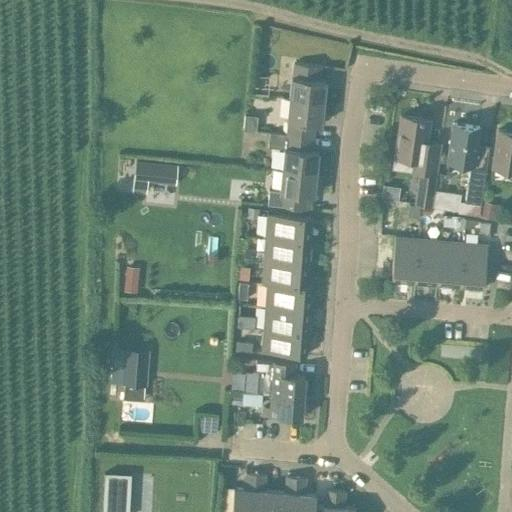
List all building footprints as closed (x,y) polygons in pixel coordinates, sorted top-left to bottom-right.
[(291,75),(289,98),(323,101),(325,79),(320,79),(321,65),(293,62),(291,75)] [(285,133),(285,134),(314,137),(315,123),(321,124),(323,101),(289,98),(286,120),(287,120),(285,133)] [(400,114),(394,156),(412,159),(411,169),(419,170),(437,173),(442,140),(427,137),(430,119),(400,114)] [(474,164),(474,158),(479,126),(453,122),(447,161),(474,164)] [(511,131),(497,129),(492,167),(511,169),(511,131)] [(269,131),(268,146),(284,148),(282,169),(315,173),(318,150),(313,150),(314,137),(285,134),(285,133),(269,131)] [(177,163),(136,159),(133,189),(146,190),(147,177),(175,180),(177,163)] [(480,204),(486,167),(470,164),(464,201),(480,204)] [(269,188),(267,204),(278,205),(307,208),(308,194),(313,195),(315,173),(282,169),(279,189),(269,188)] [(414,203),(432,206),(437,173),(419,170),(414,203)] [(248,197),(249,188),(226,185),(225,193),(248,197)] [(398,187),(383,185),(381,196),(381,197),(396,199),(398,187)] [(420,205),(408,204),(408,216),(419,217),(420,205)] [(267,213),(265,236),(309,239),(311,216),(267,213)] [(442,216),(442,226),(459,226),(459,216),(442,216)] [(479,231),(489,232),(490,223),(480,222),(479,231)] [(265,236),(263,259),(307,262),(309,239),(265,236)] [(418,238),(394,236),(390,280),(414,282),(418,238)] [(418,238),(414,282),(437,284),(441,240),(418,238)] [(441,240),(437,284),(460,286),(464,242),(441,240)] [(464,242),(460,286),(483,288),(487,244),(464,242)] [(307,262),(263,259),(261,283),(267,283),(311,286),(311,285),(306,284),(307,262)] [(267,283),(265,305),(309,309),(311,286),(267,283)] [(265,305),(263,328),(307,332),(309,309),(265,305)] [(307,332),(263,328),(261,351),(306,355),(307,332)] [(236,341),(235,349),(248,350),(249,342),(236,341)] [(123,382),(126,348),(113,347),(110,381),(123,382)] [(126,348),(124,371),(146,373),(147,350),(126,348)] [(241,390),(241,391),(260,392),(271,393),(271,394),(303,396),(304,374),(292,374),(293,361),(256,359),(255,370),(252,369),(252,370),(246,370),(244,390),(241,390)] [(227,398),(227,402),(251,404),(259,404),(260,392),(241,391),(228,390),(227,398)] [(264,405),(263,414),(301,417),(303,396),(271,394),(270,405),(264,405)] [(251,511),(255,472),(245,472),(244,487),(232,487),(230,511),(251,511)] [(255,472),(251,511),(272,511),(274,490),(263,489),(265,473),(255,472)] [(274,490),(272,511),(292,511),(296,476),(286,475),(285,491),(274,490)] [(292,511),(312,511),(314,503),(315,503),(315,492),(304,491),(305,476),(296,476),(292,511)] [(221,486),(218,511),(230,511),(232,487),(221,486)] [(335,489),(332,489),(326,488),(324,504),(315,503),(314,503),(312,511),(333,511),(335,491),(335,489)] [(335,489),(335,491),(333,511),(354,511),(355,507),(343,506),(345,490),(335,489)]
